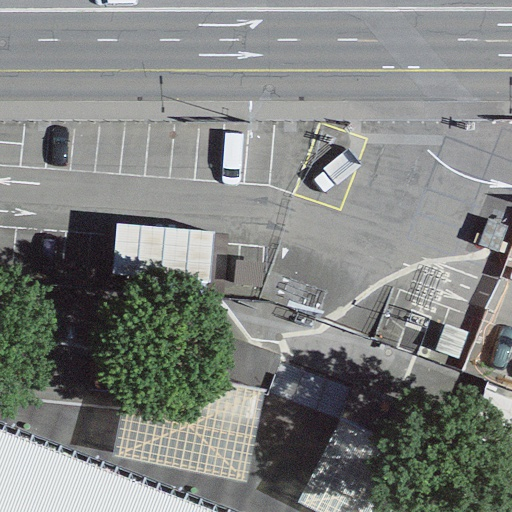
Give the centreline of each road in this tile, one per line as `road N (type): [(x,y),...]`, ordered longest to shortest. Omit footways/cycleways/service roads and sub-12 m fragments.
road 1 (secondary): [(511,13),(0,8)]
road 2 (unknown): [(371,277),(439,99)]
